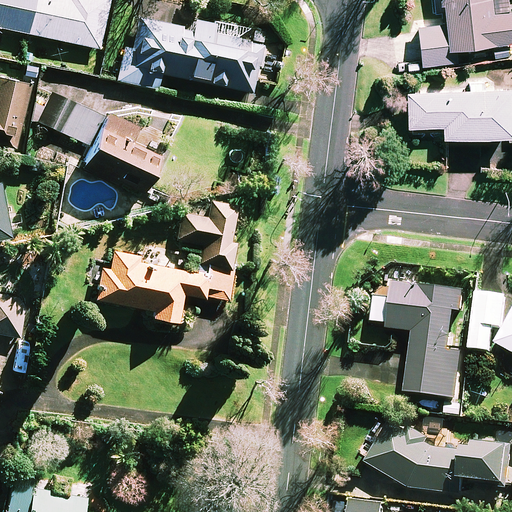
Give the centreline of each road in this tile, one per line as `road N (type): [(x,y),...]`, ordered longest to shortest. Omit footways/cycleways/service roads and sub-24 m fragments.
road 1 (residential): [(321,203),(283,511)]
road 2 (residential): [(348,0),(321,203)]
road 3 (residential): [(511,226),(321,203)]
